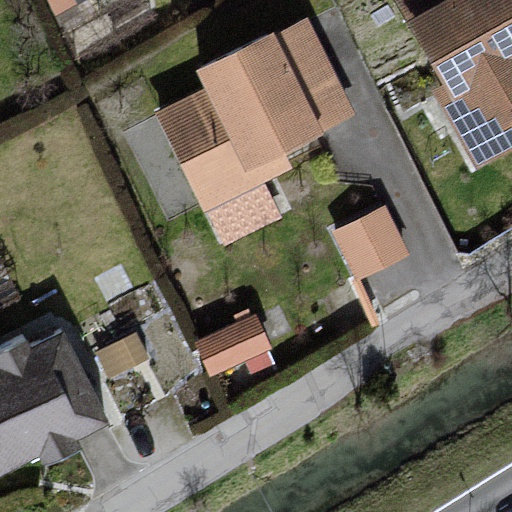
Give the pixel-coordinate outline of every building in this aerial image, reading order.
[(511,0),(395,0),(480,169),(511,151),(511,0)] [(307,21),(194,74),(205,95),(157,121),(209,210),(287,175),(275,157),(356,127),(307,21)] [(386,193),(330,216),(352,269),(409,245),(386,193)] [(256,301),(192,326),(210,370),(274,345),(256,301)] [(100,339),(109,363),(146,349),(137,326),(100,339)] [(62,338),(0,370),(0,480),(108,434),(62,338)]
